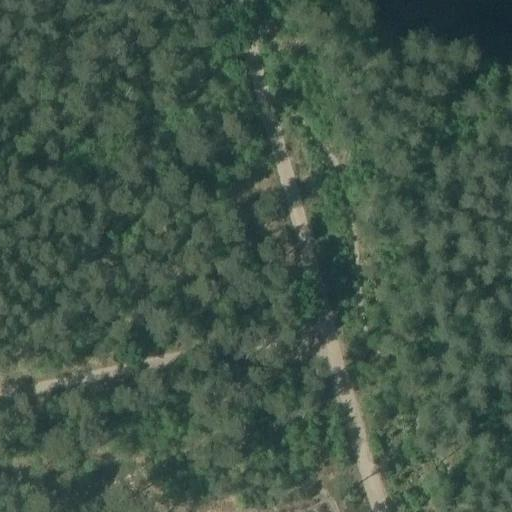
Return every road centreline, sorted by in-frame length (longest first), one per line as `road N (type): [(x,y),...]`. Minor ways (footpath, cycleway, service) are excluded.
road 1 (track): [(233,0),(331,337)]
road 2 (track): [(0,388),(331,337)]
road 3 (track): [(331,337),(381,511)]
